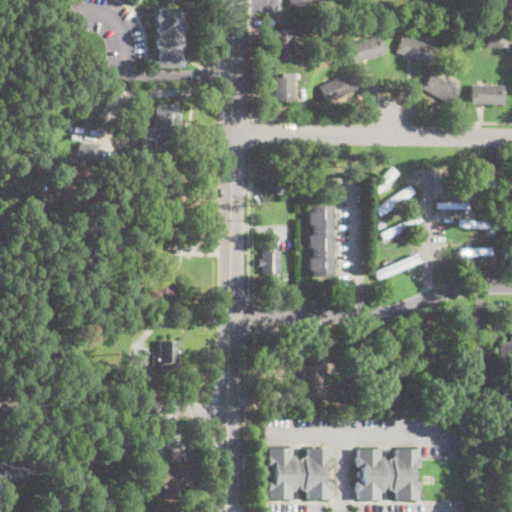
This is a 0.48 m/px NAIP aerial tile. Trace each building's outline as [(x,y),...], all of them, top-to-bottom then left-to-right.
[(507,0),(507,46),(486,46),(486,0),(507,0)] [(181,8),(181,20),(183,20),(183,33),(180,33),(180,67),(153,67),(153,62),(157,62),(157,47),(154,47),(154,39),(157,39),(157,32),(153,32),(153,27),(157,27),(157,21),(154,21),(154,16),(157,16),(157,8),(181,8)] [(293,28),(292,61),(275,61),(275,29),(293,28)] [(353,62),(347,45),(378,35),(383,53),(353,62)] [(432,44),(427,62),(396,53),(402,35),(432,44)] [(355,90),(328,102),(321,83),(347,72),(355,90)] [(459,89),(451,104),(422,88),(431,72),(459,89)] [(293,105),(275,105),(275,73),(293,73),(293,105)] [(504,85),(503,103),(471,102),(471,84),(504,85)] [(180,128),(176,128),(176,156),(163,156),(164,146),(158,146),(158,137),(154,137),(154,105),(177,105),(177,113),(180,113),(180,128)] [(99,144),(98,160),(85,159),(86,144),(99,144)] [(394,171),(375,191),(369,185),(388,165),(394,171)] [(284,173),(284,181),(281,181),(280,193),(267,193),(267,186),(264,186),(265,167),(280,167),(280,173),(284,173)] [(498,186),(472,187),(471,179),(498,178),(498,186)] [(410,191),(376,214),(372,207),(406,183),(410,191)] [(177,184),(177,223),(162,223),(162,213),(156,213),(156,190),(164,190),(164,184),(177,184)] [(42,195),(42,210),(23,209),(23,195),(42,195)] [(468,202),(468,210),(435,209),(435,202),(468,202)] [(330,213),(333,213),(333,222),(330,222),(330,236),(333,236),(333,245),(330,245),(330,259),(333,259),(333,268),(330,268),(330,276),(310,276),(310,270),(307,270),(310,247),(306,247),(307,234),(310,235),(310,224),(307,224),(307,211),(310,211),(310,205),(330,205),(330,213)] [(418,219),(381,238),(378,231),(415,212),(418,219)] [(385,224),(376,228),(374,222),(382,219),(385,224)] [(493,221),(492,237),(485,237),(486,228),(456,226),(457,219),(493,221)] [(156,233),(143,233),(143,223),(156,223),(156,233)] [(177,282),(177,298),(172,298),(172,306),(147,304),(148,286),(154,286),(155,257),(150,257),(151,245),(166,245),(166,254),(172,254),(173,282),(177,282)] [(271,250),(277,250),(277,273),(272,273),(272,276),(266,276),(266,273),(261,273),(261,264),(257,264),(257,259),(261,259),(261,245),(271,245),(271,250)] [(490,255),(460,256),(459,248),(489,247),(490,255)] [(415,261),(376,278),(373,270),(411,252),(415,261)] [(176,369),(159,368),(159,361),(156,361),(156,356),(159,356),(160,339),(177,340),(176,369)] [(434,339),(438,360),(440,360),(443,375),(418,378),(411,343),(434,339)] [(511,364),(498,365),(497,341),(511,340),(511,364)] [(50,356),(42,356),(42,341),(50,341),(50,356)] [(317,356),(318,364),(319,364),(320,388),(318,388),(318,396),(303,396),(302,363),(307,363),(307,355),(317,356)] [(485,364),(485,382),(477,382),(477,390),(458,389),(458,386),(455,386),(455,365),(465,365),(465,363),(485,364)] [(397,405),(369,406),(369,388),(378,388),(378,385),(382,385),(381,380),(396,378),(397,405)] [(327,448),(327,467),(324,467),(327,499),(305,499),(305,491),(301,491),(301,488),(293,488),(293,491),(289,491),(289,498),(267,498),(267,480),(272,480),(272,476),(268,476),(268,470),(272,470),(272,466),(266,466),(266,448),(289,448),(289,456),(292,456),(292,458),(301,458),(301,456),(305,456),(305,448),(327,448)] [(415,449),(415,457),(418,457),(418,467),(413,467),(413,482),(417,482),(415,499),(393,499),(393,491),(390,491),(390,489),(382,489),(382,491),(377,491),(377,499),(355,499),(355,481),(361,481),(361,477),(357,477),(357,470),(361,470),(361,467),(355,467),(355,449),(378,449),(378,457),(390,459),(390,457),(393,457),(393,449),(415,449)] [(116,476),(112,476),(112,480),(105,480),(105,475),(91,475),(90,459),(116,458),(116,476)] [(21,475),(21,480),(0,480),(0,463),(34,463),(34,475),(21,475)] [(189,464),(189,485),(181,485),(181,489),(167,489),(167,486),(143,487),(144,467),(157,467),(157,464),(177,467),(177,464),(189,464)]
